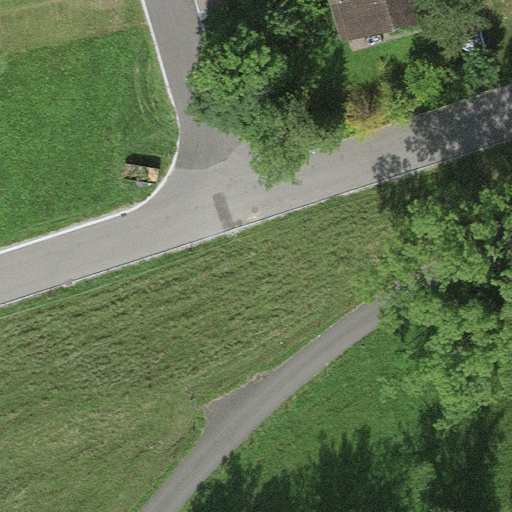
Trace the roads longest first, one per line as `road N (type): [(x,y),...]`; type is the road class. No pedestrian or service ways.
road 1 (unclassified): [(170,511),(301,362),(432,267),(511,235)]
road 2 (unclassified): [(511,128),(220,221)]
road 3 (unclassified): [(220,221),(0,293)]
road 4 (residential): [(164,0),(220,221)]
